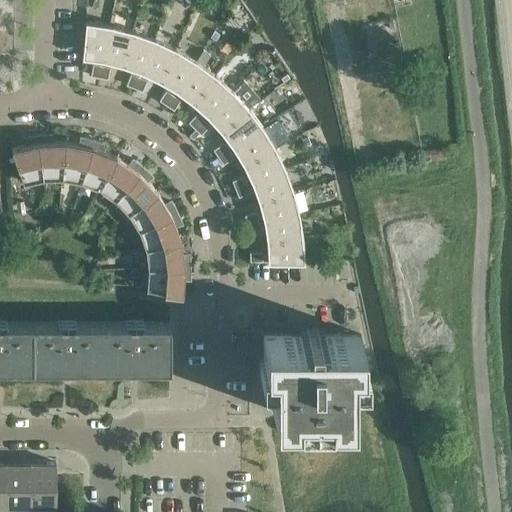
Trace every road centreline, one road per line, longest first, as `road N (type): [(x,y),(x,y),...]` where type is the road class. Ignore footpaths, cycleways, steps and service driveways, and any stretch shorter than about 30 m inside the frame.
road 1 (residential): [(219,294),(214,215),(181,152),(115,108),(44,100)]
road 2 (residential): [(107,421),(215,417),(219,294)]
road 3 (residential): [(342,293),(219,294)]
